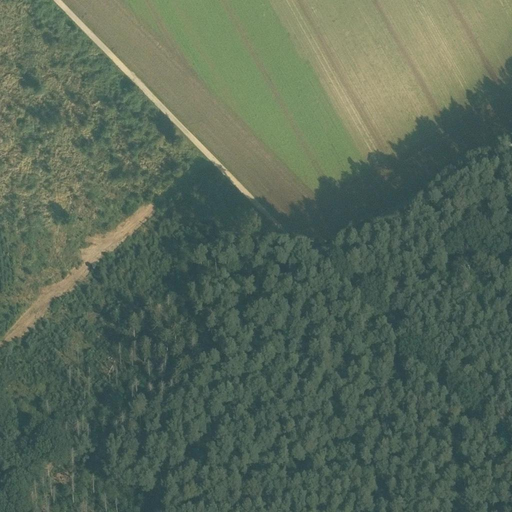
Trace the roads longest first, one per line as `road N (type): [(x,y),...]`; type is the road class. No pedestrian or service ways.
road 1 (track): [(55,0),(316,265)]
road 2 (track): [(316,265),(511,462)]
road 3 (track): [(511,147),(316,265)]
